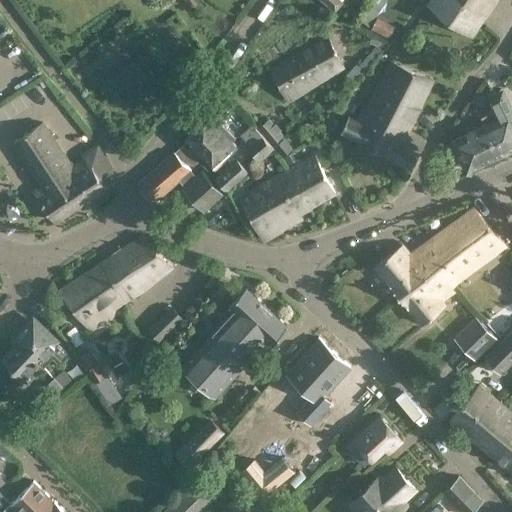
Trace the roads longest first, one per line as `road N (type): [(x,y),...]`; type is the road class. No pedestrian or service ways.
road 1 (residential): [(295,254),(299,287),(365,349),(504,511)]
road 2 (residential): [(129,216),(129,170),(192,105),(265,0)]
road 3 (residential): [(409,210),(408,183),(458,98),(511,36)]
road 4 (residential): [(129,216),(269,257),(295,254)]
road 5 (residential): [(295,254),(409,210)]
